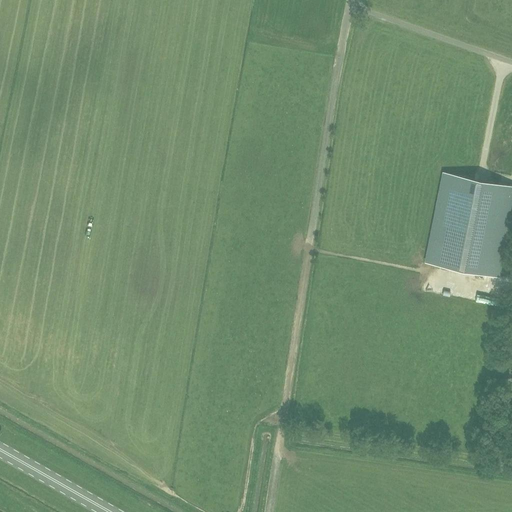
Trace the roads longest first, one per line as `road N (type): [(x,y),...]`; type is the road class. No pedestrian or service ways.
road 1 (unclassified): [(269,511),(357,0)]
road 2 (unclassified): [(511,53),(365,0)]
road 3 (primary): [(109,511),(0,450)]
